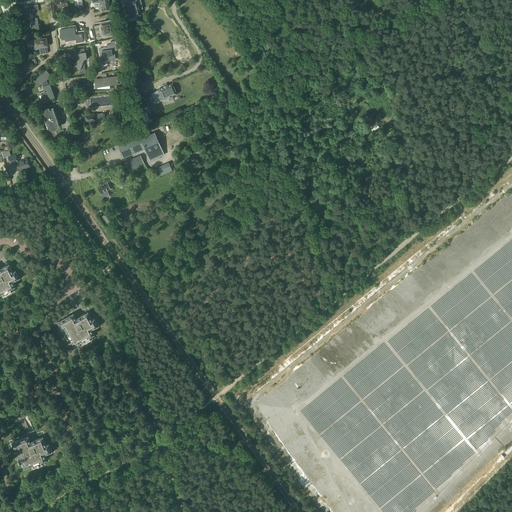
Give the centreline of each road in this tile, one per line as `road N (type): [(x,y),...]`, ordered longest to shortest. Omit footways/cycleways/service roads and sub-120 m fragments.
road 1 (unclassified): [(215,397),(511,154)]
road 2 (residential): [(90,479),(39,333),(40,315),(64,294),(67,279),(51,261),(0,242)]
road 3 (track): [(159,442),(110,275),(73,216)]
road 4 (residential): [(55,188),(72,171),(50,23)]
